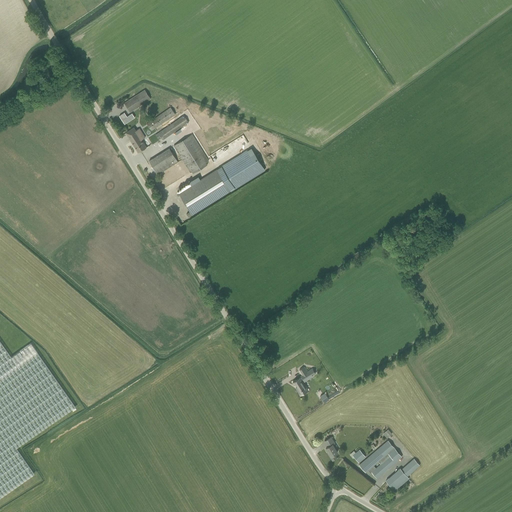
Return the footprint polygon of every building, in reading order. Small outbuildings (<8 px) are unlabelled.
[(124,102),(130,112),(151,99),(144,89),(124,102)] [(147,124),(151,131),(175,114),(170,107),(147,124)] [(132,113),(127,116),(124,112),(119,116),(124,124),(135,117),(132,113)] [(163,140),(189,122),(184,115),(155,135),(158,139),(161,137),(163,140)] [(136,131),(134,127),(126,133),(138,153),(147,147),(142,140),(145,137),(139,128),(136,131)] [(192,134),(174,146),(190,172),(192,171),(193,173),(207,165),(205,163),(208,161),(192,134)] [(157,174),(178,162),(169,148),(149,161),(157,174)] [(251,148),(247,151),(246,150),(221,166),(222,167),(217,169),(183,191),(179,193),(192,215),(196,212),(231,191),(265,170),(251,148)] [(0,497),(34,473),(16,448),(75,406),(31,343),(11,357),(0,340),(0,497)] [(301,377),(292,382),(294,385),(295,385),(296,387),(295,387),(300,395),(308,390),(303,382),(304,381),(302,378),(308,375),(309,376),(311,374),(312,375),(315,373),(313,369),(307,372),(304,367),(299,370),(302,375),(301,376),(301,377)] [(301,404),(304,402),(298,392),(288,398),(298,414),(305,410),(301,404)] [(325,393),(320,396),(324,403),(329,400),(325,393)] [(383,433),(387,438),(393,433),(389,429),(383,433)] [(331,437),(329,438),(324,441),(328,447),(326,448),(329,453),(328,453),(332,460),(336,458),(334,454),(337,452),(332,445),(334,443),(331,437)] [(361,467),(365,472),(368,470),(370,473),(371,472),(377,478),(402,457),(388,440),(358,466),(359,468),(361,467)] [(365,457),(359,450),(355,454),(352,455),(358,462),(365,457)] [(407,476),(419,466),(414,459),(401,470),(400,468),(389,477),(386,481),(395,491),(398,488),(409,478),(407,476)]
